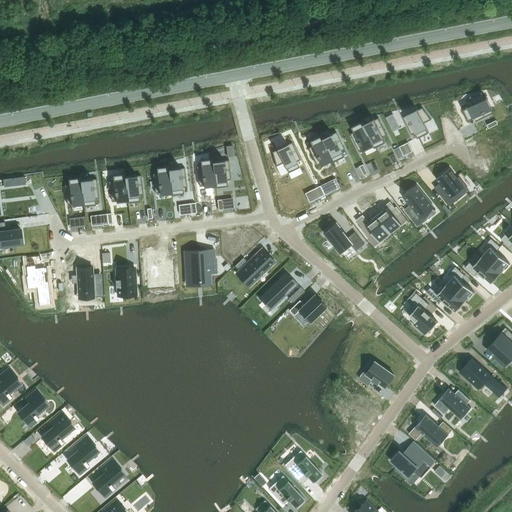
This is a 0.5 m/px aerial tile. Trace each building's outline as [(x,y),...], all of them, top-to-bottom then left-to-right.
[(473,104),(463,109),(469,120),(474,118),(476,122),(493,113),(492,109),(493,109),(487,97),(486,98),(484,93),(469,97),(473,104)] [(407,115),(403,117),(411,135),(415,133),(418,138),(429,132),(424,123),(431,119),(422,107),(418,110),(417,109),(406,114),(407,115)] [(364,124),(363,125),(369,136),(370,135),(374,145),(375,148),(386,142),(383,137),(387,135),(379,118),(375,119),(374,118),(364,123),(364,124)] [(496,120),(487,125),(489,128),(498,124),(496,120)] [(354,132),(350,134),(359,151),(363,149),(363,150),(374,145),(370,135),(369,136),(363,125),(364,124),(364,123),(363,121),(352,127),(354,132)] [(322,138),(321,139),(326,150),(327,149),(332,159),(331,159),(332,162),(343,156),(341,151),(344,149),(336,132),(332,133),(332,132),(321,137),(322,138)] [(312,146),(308,148),(316,165),(320,163),(321,164),(331,159),(332,159),(327,149),(326,150),(321,139),(322,138),(321,137),(320,135),(309,141),(312,146)] [(277,150),(272,152),(276,166),(283,163),(288,172),(299,166),(296,162),(300,160),(292,142),(288,144),(287,143),(276,149),(277,150)] [(403,145),(399,147),(404,156),(408,154),(403,145)] [(399,147),(394,149),(398,158),(404,156),(399,147)] [(201,165),(197,166),(199,185),(215,183),(216,183),(214,172),(213,172),(212,162),(213,162),(213,161),(212,158),(200,160),(201,165)] [(213,162),(212,162),(213,172),(214,172),(216,183),(215,183),(215,187),(227,185),(227,180),(231,179),(228,160),(224,161),(224,159),(213,161),(213,162)] [(363,164),(360,166),(364,175),(368,173),(363,164)] [(157,173),(153,173),(155,193),(159,192),(160,194),(171,192),(171,191),(172,191),(170,179),(169,179),(168,170),(169,169),(169,168),(169,166),(156,167),(157,173)] [(169,169),(168,170),(169,179),(170,179),(172,191),(171,191),(171,192),(171,194),(184,193),(183,187),(187,187),(185,167),(180,168),(180,167),(169,168),(169,169)] [(450,167),(436,179),(440,183),(444,189),(447,193),(443,196),(450,205),(451,206),(452,205),(456,201),(453,197),(466,187),(458,178),(450,167)] [(113,181),(109,181),(111,200),(116,200),(116,201),(127,200),(127,198),(128,198),(126,187),(125,187),(124,177),(125,177),(125,176),(125,173),(113,175),(113,181)] [(125,177),(124,177),(125,187),(126,187),(128,198),(127,198),(127,200),(127,202),(140,200),(139,195),(143,194),(141,175),(137,176),(136,174),(125,176),(125,177)] [(25,176),(3,179),(4,186),(25,183),(25,176)] [(69,184),(65,185),(67,204),(71,203),(71,204),(83,203),(83,202),(84,202),(82,190),(81,190),(80,181),(81,181),(81,179),(80,177),(68,179),(69,184)] [(81,181),(80,181),(81,190),(82,190),(84,202),(83,202),(83,203),(83,206),(95,204),(95,198),(99,198),(96,179),(92,179),(92,178),(81,179),(81,181)] [(325,183),(320,186),(324,195),(329,192),(325,183)] [(417,185),(403,196),(410,205),(405,210),(419,227),(430,218),(427,214),(433,208),(435,207),(417,185)] [(320,186),(316,188),(320,197),(324,195),(320,186)] [(393,204),(384,210),(391,221),(400,214),(393,204)] [(371,207),(368,209),(373,216),(372,216),(380,228),(391,221),(384,210),(376,215),(371,207)] [(84,216),(75,217),(76,228),(86,227),(84,216)] [(5,221),(0,221),(0,246),(22,244),(20,228),(6,230),(5,221)] [(337,223),(324,233),(341,253),(352,245),(357,251),(365,244),(356,232),(349,238),(337,223)] [(505,234),(501,239),(510,248),(511,245),(511,233),(509,237),(505,234)] [(490,247),(481,257),(500,274),(505,268),(506,269),(510,264),(503,257),(497,251),(500,247),(491,239),(487,244),(490,247)] [(262,248),(235,274),(248,288),(276,262),(262,248)] [(191,254),(185,255),(186,274),(193,274),(193,280),(199,280),(199,281),(201,281),(200,280),(206,279),(206,273),(216,273),(216,259),(205,260),(205,251),(191,252),(191,254)] [(111,263),(110,252),(102,253),(103,263),(111,263)] [(164,252),(147,253),(148,279),(160,279),(160,287),(173,286),(172,261),(165,261),(164,252)] [(246,261),(243,257),(235,266),(238,269),(246,261)] [(470,263),(465,267),(475,276),(478,272),(484,277),(485,277),(492,283),(500,274),(481,257),(473,266),(470,263)] [(30,275),(23,280),(30,291),(38,285),(48,300),(58,293),(37,263),(27,270),(30,275)] [(93,267),(77,268),(78,291),(94,290),(94,297),(103,296),(102,278),(93,278),(93,267)] [(117,279),(115,279),(116,287),(122,286),(123,296),(136,295),(134,267),(116,268),(117,279)] [(455,275),(446,284),(465,301),(469,296),(470,297),(475,292),(467,285),(461,279),(465,275),(456,267),(451,272),(455,275)] [(286,271),(258,298),(266,305),(271,300),(276,305),(298,284),(293,279),(292,279),(286,273),(286,272),(286,271)] [(430,288),(426,293),(439,304),(443,300),(449,306),(449,305),(456,311),(465,301),(446,284),(443,281),(434,291),(430,288)] [(297,298),(293,293),(288,298),(292,303),(297,298)] [(415,302),(406,312),(416,320),(412,324),(425,336),(438,322),(431,316),(431,315),(430,314),(430,315),(425,311),(426,310),(425,310),(429,305),(416,293),(411,299),(415,302)] [(299,300),(289,310),(294,315),(299,310),(310,322),(325,307),(314,294),(303,304),(299,300)] [(497,338),(487,349),(505,366),(511,357),(511,333),(508,330),(499,340),(497,338)] [(473,358),(461,372),(480,389),(485,384),(500,398),(508,389),(473,358)] [(364,371),(359,378),(369,385),(373,379),(378,383),(379,382),(386,387),(394,375),(375,361),(367,373),(364,371)] [(0,377),(3,380),(0,382),(0,401),(3,405),(11,398),(10,397),(11,395),(9,393),(21,383),(8,368),(0,374),(0,377)] [(440,399),(434,405),(444,414),(449,409),(460,420),(471,408),(467,404),(471,400),(459,390),(455,393),(449,388),(439,398),(440,399)] [(30,402),(18,412),(31,427),(39,420),(37,418),(39,417),(36,414),(48,405),(35,389),(26,397),(30,402)] [(434,408),(432,411),(441,419),(443,416),(434,408)] [(54,426),(42,436),(54,451),(63,444),(62,442),(63,441),(61,438),(74,427),(61,412),(50,421),(54,426)] [(422,420),(409,434),(416,440),(422,433),(432,442),(436,437),(442,442),(453,430),(443,421),(439,426),(436,423),(431,428),(422,420)] [(79,449),(67,459),(80,474),(88,467),(87,465),(89,464),(86,461),(99,451),(86,435),(75,444),(79,449)] [(300,450),(284,464),(302,484),(308,478),(312,482),(313,481),(315,483),(323,476),(321,474),(322,473),(300,450)] [(397,453),(389,463),(395,468),(408,479),(414,473),(419,478),(421,479),(431,468),(412,451),(407,457),(403,453),(401,456),(400,456),(397,453)] [(105,472),(93,482),(105,497),(114,490),(113,488),(114,487),(112,484),(124,474),(112,459),(101,467),(105,472)] [(440,467),(434,473),(435,474),(436,474),(441,479),(447,473),(441,468),(440,468),(440,467)] [(283,475),(269,488),(284,504),(288,500),(294,507),(295,506),(297,508),(304,501),(303,499),(304,498),(283,475)] [(107,511),(126,511),(116,499),(105,509),(107,511)] [(376,511),(366,501),(353,511),(376,511)]
